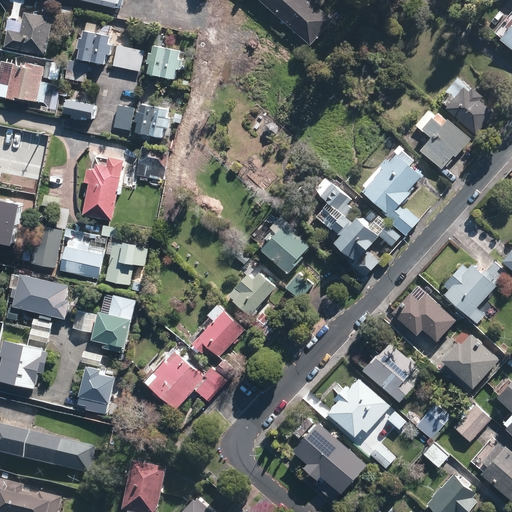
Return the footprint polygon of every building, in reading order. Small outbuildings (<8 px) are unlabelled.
[(336,18),(315,0),(266,0),(313,43),(336,18)] [(77,6),(60,2),(58,14),(75,18),(77,6)] [(6,45),(50,54),(58,16),(28,10),(26,19),(12,16),(6,45)] [(511,15),(498,31),(511,43),(511,15)] [(81,35),(72,78),(89,82),(94,61),(110,64),(118,25),(90,19),(86,36),(81,35)] [(185,48),(158,43),(157,51),(153,50),(151,62),(155,63),(153,72),(180,77),(182,68),(185,68),(187,56),(184,56),(185,48)] [(120,44),(116,64),(144,70),(148,50),(120,44)] [(5,81),(2,95),(26,100),(27,96),(46,100),(48,88),(45,87),(50,64),(31,60),(30,64),(18,61),(13,83),(5,81)] [(67,63),(55,60),(52,74),(64,76),(67,63)] [(444,101),(480,133),(499,112),(484,98),(488,93),(478,85),(475,88),(461,76),(449,89),(453,92),(444,101)] [(93,93),(72,89),(68,111),(76,113),(76,116),(98,120),(102,102),(91,100),(93,93)] [(139,120),(142,120),(141,130),(168,135),(170,126),(173,126),(175,115),(172,114),(174,105),(146,100),(145,109),(141,109),(139,120)] [(122,103),(117,126),(134,130),(139,106),(122,103)] [(447,168),(476,136),(453,115),(448,121),(434,107),(418,124),(433,137),(424,147),(447,168)] [(0,175),(8,136),(0,134),(0,175)] [(385,211),(409,234),(425,218),(406,200),(418,187),(416,185),(428,173),(417,162),(419,159),(404,144),(364,185),(388,208),(385,211)] [(166,180),(171,150),(151,146),(149,156),(125,152),(124,156),(113,154),(113,157),(97,154),(95,166),(91,165),(88,181),(94,182),(88,214),(117,220),(128,161),(141,164),(138,175),(166,180)] [(395,246),(406,234),(383,213),(376,220),(366,211),(363,214),(351,203),(357,197),(339,181),(326,195),(332,201),(319,215),(334,228),(338,225),(346,233),(340,239),(361,258),(355,264),(368,276),(382,260),(371,249),(383,235),(395,246)] [(158,223),(165,193),(151,190),(150,197),(152,198),(149,213),(156,215),(154,222),(158,223)] [(267,247),(292,271),(307,256),(305,254),(317,241),(288,212),(277,224),(280,227),(271,236),(274,239),(267,247)] [(42,223),(35,261),(60,266),(67,227),(42,223)] [(118,239),(110,279),(134,284),(139,263),(149,265),(153,243),(130,238),(129,241),(118,239)] [(108,253),(70,243),(64,268),(102,277),(108,253)] [(244,248),(238,254),(248,263),(254,257),(244,248)] [(27,249),(25,258),(33,260),(35,251),(27,249)] [(447,293),(480,322),(488,313),(480,306),(511,272),(497,259),(487,269),(477,260),(472,265),(467,261),(447,283),(452,287),(447,293)] [(256,271),(235,293),(255,312),(282,284),(266,268),(260,274),(256,271)] [(20,296),(18,304),(71,317),(75,298),(71,297),(75,282),(20,270),(14,294),(20,296)] [(304,270),(290,285),(304,298),(318,282),(304,270)] [(106,346),(128,351),(141,298),(117,292),(113,310),(104,308),(97,337),(108,340),(106,346)] [(461,322),(431,296),(425,303),(427,305),(405,329),(429,350),(450,327),(454,330),(461,322)] [(251,326),(224,300),(213,311),(220,318),(193,346),(200,353),(205,348),(208,351),(214,344),(224,353),(251,326)] [(268,310),(257,322),(271,335),(282,323),(268,310)] [(55,321),(35,317),(31,336),(51,340),(55,321)] [(467,328),(472,333),(479,326),(473,320),(467,328)] [(54,347),(10,337),(6,354),(8,354),(3,378),(40,386),(44,371),(48,372),(54,347)] [(393,340),(368,368),(404,400),(421,381),(412,374),(421,365),(393,340)] [(180,347),(151,378),(180,406),(199,386),(210,396),(229,377),(216,365),(208,373),(180,347)] [(105,351),(85,348),(83,360),(104,363),(105,351)] [(229,357),(220,366),(231,376),(240,367),(229,357)] [(107,366),(92,363),(82,401),(91,403),(90,407),(100,409),(103,398),(115,400),(121,374),(106,371),(107,366)] [(511,412),(505,421),(511,427),(511,374),(498,390),(511,402),(511,412)] [(395,402),(364,375),(354,386),(351,383),(339,396),(342,399),(333,409),(360,434),(366,427),(370,430),(373,427),(382,435),(394,421),(385,413),(395,402)] [(478,402),(458,425),(474,440),(495,417),(478,402)] [(440,403),(419,424),(433,437),(454,416),(440,403)] [(398,408),(391,416),(403,427),(410,420),(398,408)] [(373,462),(325,418),(299,446),(314,460),(310,463),(324,475),(327,472),(330,475),(322,484),(338,499),(373,462)] [(101,446),(1,421),(0,423),(0,449),(94,473),(101,446)] [(511,494),(511,444),(505,437),(485,459),(491,464),(485,471),(511,494)] [(437,440),(427,452),(442,466),(453,455),(437,440)] [(382,441),(372,453),(389,467),(399,455),(382,441)] [(139,458),(129,509),(145,511),(161,511),(171,465),(139,458)] [(459,470),(431,501),(443,511),(469,511),(481,500),(476,495),(481,490),(459,470)] [(27,483),(0,476),(0,511),(61,511),(65,496),(42,490),(41,494),(26,491),(27,483)] [(218,511),(201,497),(187,511),(218,511)]
